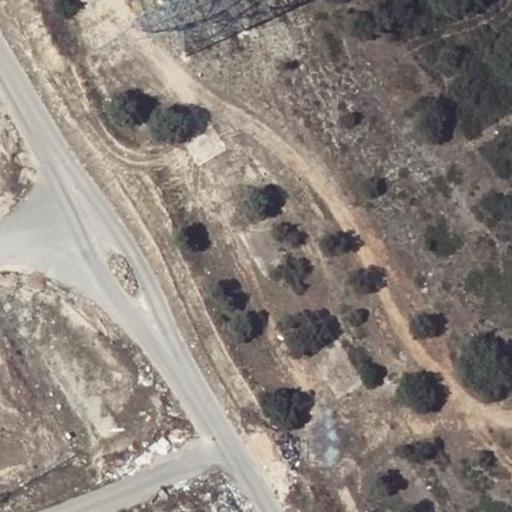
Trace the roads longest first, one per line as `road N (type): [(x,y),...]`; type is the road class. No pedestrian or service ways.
road 1 (track): [(511,414),(479,406),(435,366),(305,165),(225,97),(18,91)]
road 2 (unclassified): [(268,511),(0,61)]
road 3 (track): [(198,96),(121,0)]
